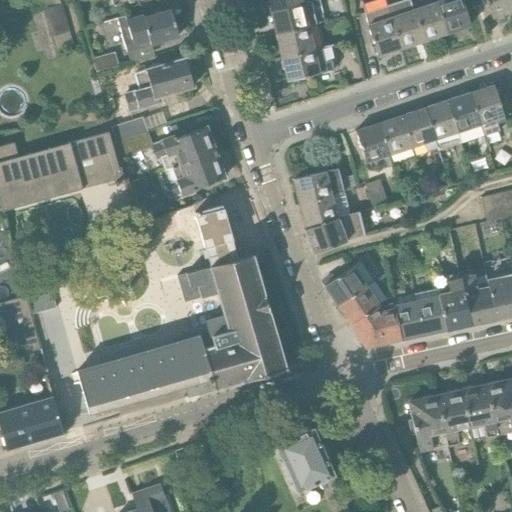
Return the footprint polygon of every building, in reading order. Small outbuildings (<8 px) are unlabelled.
[(267,0),(270,11),(310,1),(309,0),(267,0)] [(424,41),(446,34),(435,0),(428,0),(426,1),(425,0),(413,0),(410,1),(413,9),(424,41)] [(435,0),(446,34),(470,26),(461,0),(435,0)] [(484,0),(491,18),(511,11),(511,2),(511,0),(484,0)] [(275,34),(316,24),(310,1),(270,11),(275,34)] [(73,40),(64,2),(50,5),(59,43),(73,40)] [(378,56),(401,49),(390,16),(387,9),(369,14),(370,20),(367,24),(378,56)] [(401,49),(424,41),(413,9),(390,16),(401,49)] [(171,10),(142,19),(141,15),(130,18),(131,19),(127,21),(132,39),(136,38),(136,39),(147,36),(150,45),(178,36),(171,10)] [(281,57),(320,49),(319,44),(324,42),(319,23),(316,24),(275,34),(281,57)] [(320,49),(281,57),(282,61),(280,62),(282,70),(284,70),(287,81),(334,70),(331,61),(324,63),(320,49)] [(96,73),(119,66),(114,52),(92,59),(96,73)] [(159,100),(158,97),(193,87),(189,74),(191,71),(189,64),(186,62),(185,58),(162,65),(158,63),(150,65),(149,67),(143,69),(144,72),(133,75),(137,89),(122,94),(123,99),(124,98),(127,109),(126,109),(127,113),(161,103),(160,99),(159,100)] [(470,93),(481,129),(483,135),(499,130),(497,124),(505,121),(504,117),(493,85),(470,93)] [(474,131),(481,129),(470,93),(446,101),(461,144),(476,138),(474,131)] [(439,151),(461,144),(446,101),(424,108),(434,141),(436,140),(439,151)] [(432,142),(434,141),(424,108),(401,116),(414,155),(415,154),(417,161),(431,156),(429,150),(434,148),(432,142)] [(391,162),(414,155),(401,116),(378,123),(391,162)] [(116,141),(147,130),(143,119),(142,117),(111,128),(116,141)] [(372,169),(391,162),(378,123),(355,131),(366,163),(370,162),(372,169)] [(152,145),(153,147),(151,148),(152,151),(153,150),(155,157),(154,158),(155,162),(157,161),(161,172),(164,171),(216,152),(215,151),(218,150),(213,137),(210,138),(206,127),(176,137),(175,134),(160,139),(161,141),(152,145)] [(152,145),(147,130),(116,141),(121,159),(151,148),(153,147),(152,145)] [(114,186),(125,183),(120,167),(118,168),(108,132),(18,157),(14,142),(0,146),(0,203),(2,211),(113,180),(114,186)] [(216,152),(164,171),(168,181),(163,183),(165,187),(166,187),(168,196),(169,200),(179,196),(180,198),(194,193),(193,191),(195,191),(195,188),(224,178),(220,166),(224,165),(219,153),(216,154),(216,152)] [(299,204),(339,194),(344,192),(338,168),(293,179),(299,204)] [(403,193),(385,198),(379,180),(365,184),(373,208),(404,200),(403,193)] [(504,204),(511,202),(511,190),(502,193),(504,204)] [(483,210),(504,204),(502,193),(480,198),(483,210)] [(305,228),(344,215),(339,194),(299,204),(305,228)] [(486,221),(507,216),(504,204),(483,210),(486,221)] [(195,216),(209,266),(236,258),(231,240),(232,240),(223,208),(222,208),(221,205),(203,210),(194,212),(195,216)] [(344,215),(305,228),(303,229),(312,253),(346,241),(343,230),(363,225),(360,214),(357,215),(356,212),(344,215)] [(252,254),(236,258),(209,266),(176,276),(184,302),(215,293),(221,314),(204,319),(209,336),(210,336),(212,345),(203,347),(199,335),(198,335),(197,333),(77,369),(90,413),(199,381),(203,393),(214,390),(213,389),(224,386),(242,381),(285,368),(252,254)] [(337,304),(371,281),(358,263),(353,266),(335,278),(333,275),(324,281),(326,284),(324,285),(337,304)] [(494,319),(511,314),(511,271),(511,265),(484,271),(485,276),(494,319)] [(469,324),(459,276),(458,273),(434,278),(436,289),(444,330),(469,324)] [(469,324),(494,319),(485,276),(474,278),(473,273),(459,276),(469,324)] [(337,304),(350,324),(384,301),(371,281),(337,304)] [(421,334),(444,330),(436,289),(415,294),(415,293),(413,294),(421,334)] [(400,339),(421,334),(413,294),(392,300),(400,339)] [(0,303),(0,327),(10,363),(42,355),(25,297),(0,303)] [(365,347),(400,339),(392,300),(391,300),(390,297),(387,300),(365,347)] [(350,324),(365,347),(387,300),(385,301),(384,301),(350,324)] [(511,380),(485,386),(496,436),(499,451),(511,448),(511,380)] [(473,441),(496,436),(485,386),(462,391),(470,427),(473,441)] [(456,430),(470,427),(462,391),(435,397),(443,433),(446,446),(459,444),(456,430)] [(0,429),(6,451),(63,434),(52,397),(0,411),(0,429)] [(431,436),(443,433),(435,397),(408,403),(419,452),(434,449),(431,436)] [(313,429),(275,446),(295,492),(333,475),(313,429)] [(128,511),(152,511),(150,504),(165,499),(160,484),(131,494),(136,509),(128,511)] [(62,491),(52,494),(58,511),(62,511),(69,510),(62,491)] [(371,511),(372,510),(373,508),(373,506),(373,504),(371,502),(365,499),(361,501),(358,502),(357,505),(355,508),(357,510),(357,511),(371,511)]
